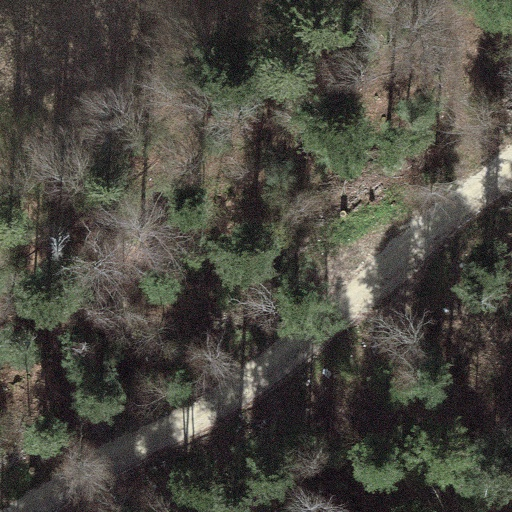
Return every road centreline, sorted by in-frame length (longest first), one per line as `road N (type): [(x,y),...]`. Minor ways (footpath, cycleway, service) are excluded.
road 1 (track): [(475,185),(185,416),(33,511)]
road 2 (track): [(464,0),(475,185)]
